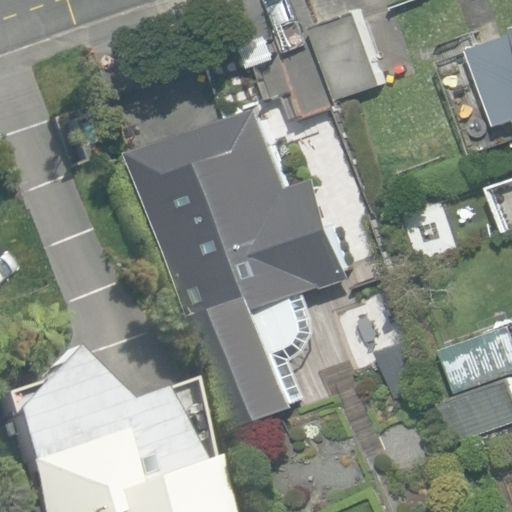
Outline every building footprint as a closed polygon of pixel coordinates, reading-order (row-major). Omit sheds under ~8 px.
[(313,27),(340,102),(384,86),(381,77),(411,67),(388,1),(313,27)] [(511,122),(511,35),(483,48),(503,126),(511,122)] [(219,379),(236,429),(306,404),(297,363),(311,352),(323,332),(321,314),(314,294),(353,280),(394,398),(439,382),(389,241),(350,255),(348,256),(321,178),(297,186),(269,106),(140,151),(208,348),(197,352),(208,383),(219,379)] [(511,323),(446,348),(462,392),(511,374),(511,323)] [(226,511),(207,463),(187,469),(144,396),(109,404),(56,351),(0,409),(0,416),(19,471),(31,511),(226,511)] [(511,376),(444,400),(458,441),(511,422),(511,376)]
